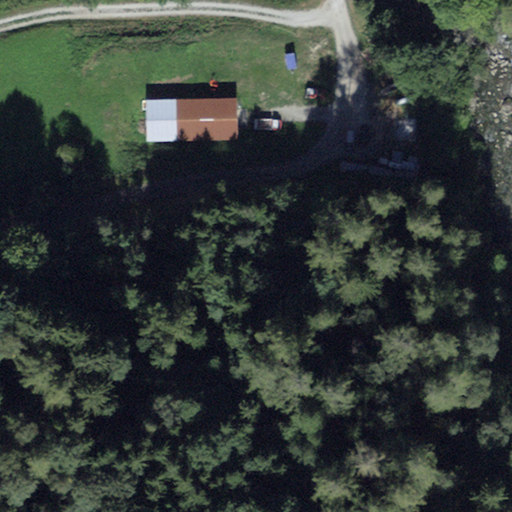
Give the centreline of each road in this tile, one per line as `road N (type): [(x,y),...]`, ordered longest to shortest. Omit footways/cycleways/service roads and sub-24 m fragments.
road 1 (track): [(339,0),(347,119),(330,152),(271,178),(167,190),(0,250)]
road 2 (track): [(0,25),(68,12),(179,8),(341,18)]
